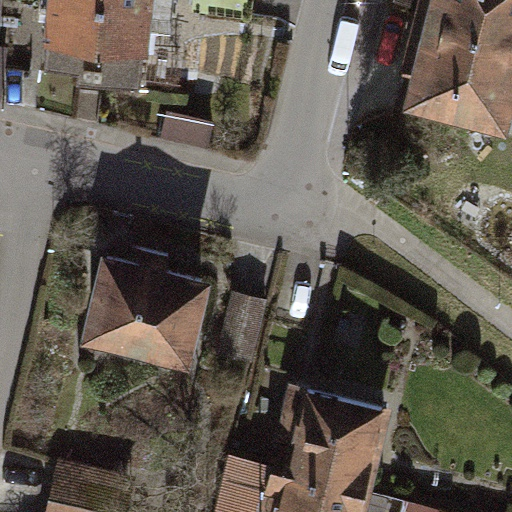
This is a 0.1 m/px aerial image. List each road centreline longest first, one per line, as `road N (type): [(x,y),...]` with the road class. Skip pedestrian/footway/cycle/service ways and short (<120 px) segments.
road 1 (residential): [(284,196),(260,201),(48,152)]
road 2 (residential): [(0,354),(48,152)]
road 3 (residential): [(284,196),(336,0)]
